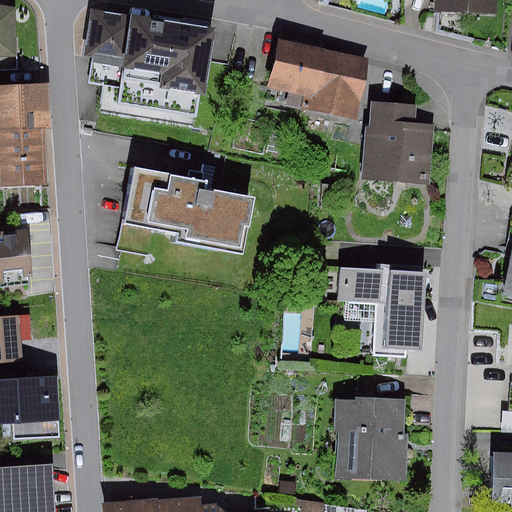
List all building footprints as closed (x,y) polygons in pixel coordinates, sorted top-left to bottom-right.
[(18,7),(0,3),(0,55),(21,54),(18,7)] [(203,95),(215,28),(93,6),(84,58),(158,71),(155,87),(203,95)] [(372,59),(278,42),(270,90),(363,107),(372,59)] [(49,84),(0,86),(0,180),(0,186),(47,184),(43,128),(51,127),(49,84)] [(413,125),(413,115),(368,112),(365,175),(421,178),(424,126),(413,125)] [(239,251),(251,202),(155,178),(142,227),(239,251)] [(26,231),(0,234),(0,274),(31,271),(26,231)] [(420,348),(422,273),(347,272),(347,303),(376,304),(375,347),(420,348)] [(0,350),(20,349),(17,316),(0,316),(0,350)] [(0,419),(59,416),(56,374),(0,376),(0,419)] [(408,472),(409,398),(345,397),(344,471),(408,472)] [(511,403),(503,403),(501,421),(511,422),(511,403)] [(511,498),(511,450),(494,450),(493,498),(511,498)] [(53,511),(51,460),(0,463),(0,511),(53,511)] [(201,495),(109,500),(109,511),(201,511),(201,504),(201,495)] [(226,503),(201,504),(201,511),(265,511),(265,507),(226,509),(226,503)]
